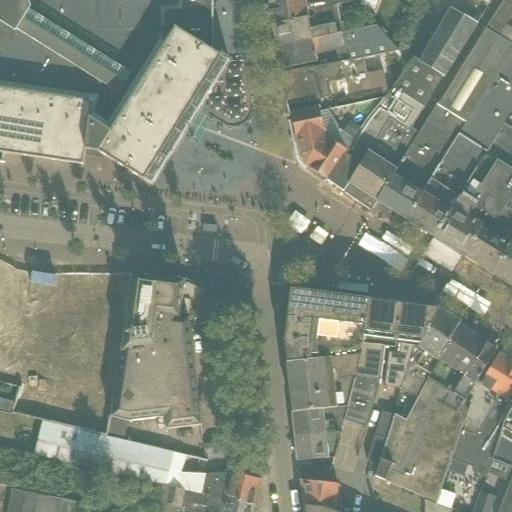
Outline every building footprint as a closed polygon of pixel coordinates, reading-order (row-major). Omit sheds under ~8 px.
[(0,0),(0,165),(76,179),(83,166),(137,202),(212,75),(212,0),(0,0)] [(267,0),(268,4),(273,26),(316,16),(315,12),(338,7),(337,5),(354,1),(353,0),(267,0)] [(511,48),(511,45),(499,37),(511,16),(511,7),(503,2),(438,102),(437,102),(418,133),(419,134),(378,202),(406,220),(511,48)] [(346,33),(346,32),(344,22),(341,23),(338,7),(315,12),(316,16),(273,26),(277,48),(346,33)] [(407,68),(392,88),(424,107),(444,77),(476,25),(450,11),(420,64),(423,66),(414,79),(407,68)] [(363,58),(398,51),(377,27),(346,32),(346,33),(277,48),(282,70),(317,63),(318,68),(362,58),(363,58)] [(511,112),(511,48),(406,220),(435,239),(486,155),(505,124),(511,112)] [(283,75),(289,106),(330,98),(327,84),(341,81),(345,103),(387,94),(382,72),(366,75),(363,58),(362,58),(318,68),(283,75)] [(389,120),(408,132),(411,129),(424,107),(392,88),(383,100),(384,102),(327,181),(343,192),(389,120)] [(308,168),(327,181),(384,102),(383,100),(366,103),(344,135),(340,131),(324,153),(321,151),(308,168)] [(291,115),(299,157),(300,158),(301,160),(302,162),(303,164),(304,165),(308,168),(321,151),(324,153),(340,131),(344,135),(366,103),(319,113),(318,109),(291,115)] [(411,129),(408,132),(389,120),(343,192),(371,211),(378,202),(419,134),(418,133),(411,129)] [(511,128),(505,124),(486,155),(497,162),(511,137),(511,128)] [(511,161),(511,137),(497,162),(508,169),(511,161)] [(435,239),(464,257),(488,218),(495,222),(511,196),(511,171),(508,169),(497,162),(486,155),(435,239)] [(511,196),(495,222),(488,218),(464,257),(490,273),(511,237),(511,196)] [(511,237),(490,273),(511,286),(511,237)] [(115,394),(133,274),(0,254),(0,307),(36,313),(33,333),(38,334),(32,373),(115,394)] [(200,332),(215,328),(230,324),(238,310),(234,295),(221,287),(203,291),(178,280),(133,274),(115,394),(112,418),(128,423),(157,420),(165,419),(167,430),(201,426),(202,426),(191,335),(191,333),(200,332)] [(291,290),(289,305),(284,342),(287,363),(312,360),(312,356),(360,349),(362,345),(368,301),(291,290)] [(368,301),(362,345),(360,355),(361,355),(352,391),(368,393),(369,379),(379,380),(384,347),(394,348),(395,344),(396,344),(399,304),(369,300),(368,301)] [(383,386),(399,389),(413,348),(417,350),(437,309),(399,304),(396,344),(399,345),(398,353),(388,352),(383,386)] [(419,398),(460,325),(437,309),(417,350),(413,348),(399,389),(419,398)] [(446,472),(450,458),(451,459),(469,404),(465,402),(478,381),(496,352),(497,350),(460,325),(419,398),(407,421),(396,414),(387,439),(380,463),(375,477),(436,502),(446,472)] [(511,407),(511,362),(499,354),(481,383),(478,381),(465,402),(469,404),(451,459),(469,465),(474,466),(473,474),(486,478),(492,460),(491,460),(502,425),(511,407)] [(312,360),(287,363),(287,367),(291,367),(292,375),(289,375),(293,410),(293,411),(322,408),(347,406),(347,405),(351,391),(352,391),(361,355),(360,355),(312,360)] [(0,399),(0,411),(11,414),(15,403),(0,399)] [(296,438),(340,433),(347,406),(322,408),(293,411),(296,438)] [(511,458),(511,407),(502,425),(491,460),(492,460),(511,467),(511,458)] [(125,442),(109,438),(42,422),(34,456),(104,472),(155,484),(155,482),(166,485),(169,472),(174,454),(125,442)] [(296,438),(299,462),(328,459),(326,444),(338,443),(340,433),(296,438)] [(368,459),(380,463),(387,439),(375,436),(370,454),(368,459)] [(451,459),(450,458),(446,472),(464,478),(469,465),(451,459)] [(511,511),(511,458),(511,475),(503,501),(498,511),(511,511)] [(166,485),(179,488),(189,491),(206,495),(254,507),(261,480),(230,472),(206,475),(193,474),(182,473),(169,472),(166,485)] [(337,485),(301,481),(304,507),(328,509),(339,511),(341,499),(336,498),(337,485)] [(146,485),(134,482),(131,494),(143,497),(146,485)] [(166,485),(155,482),(155,484),(149,510),(155,511),(183,511),(185,508),(180,507),(182,501),(222,511),(221,511),(253,511),(254,508),(254,507),(206,495),(189,491),(179,488),(166,485)] [(12,489),(7,511),(76,511),(78,503),(62,500),(38,496),(38,495),(25,493),(12,489)] [(479,492),(473,511),(490,511),(496,496),(479,492)] [(425,501),(424,511),(449,511),(450,510),(435,505),(425,501)]
